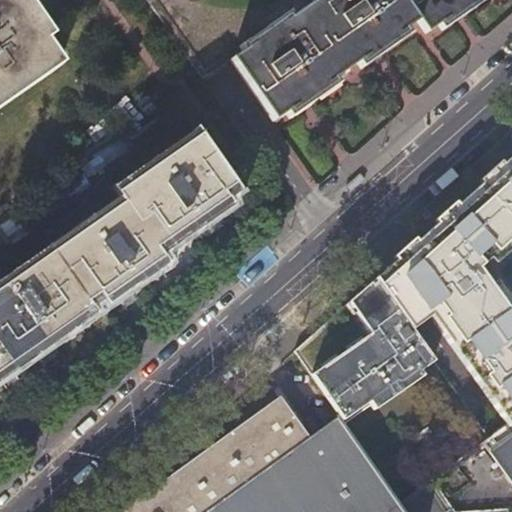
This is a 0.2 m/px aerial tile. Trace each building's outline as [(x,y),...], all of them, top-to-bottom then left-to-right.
[(0,0),(0,103),(60,62),(16,0),(0,0)] [(147,0),(200,77),(229,58),(272,119),(416,20),(425,32),(469,0),(147,0)] [(0,370),(87,309),(84,303),(97,293),(101,299),(162,256),(157,248),(227,198),(224,194),(238,183),(202,131),(121,189),(126,196),(0,285),(0,370)] [(511,155),(374,280),(408,327),(428,313),(438,326),(440,325),(509,423),(511,420),(511,319),(476,270),(511,237),(511,155)] [(374,280),(294,352),(301,362),(340,419),(344,424),(433,362),(408,327),(374,280)] [(404,511),(344,424),(340,419),(310,440),(279,398),(118,511),(404,511)] [(511,420),(509,423),(480,443),(511,486),(511,420)]
